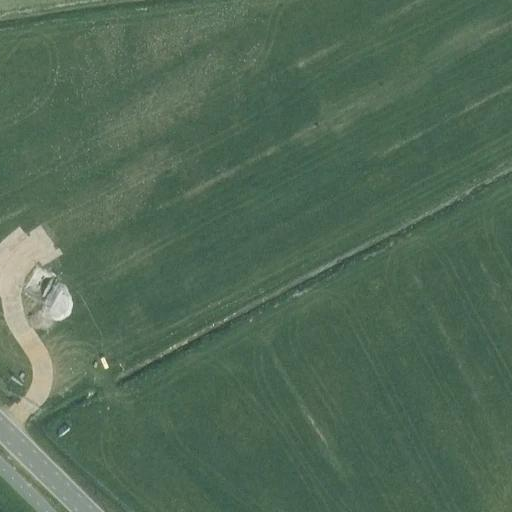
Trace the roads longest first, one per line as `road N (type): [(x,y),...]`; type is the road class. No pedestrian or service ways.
road 1 (track): [(159,314),(0,425)]
road 2 (tertiary): [(87,511),(0,428)]
